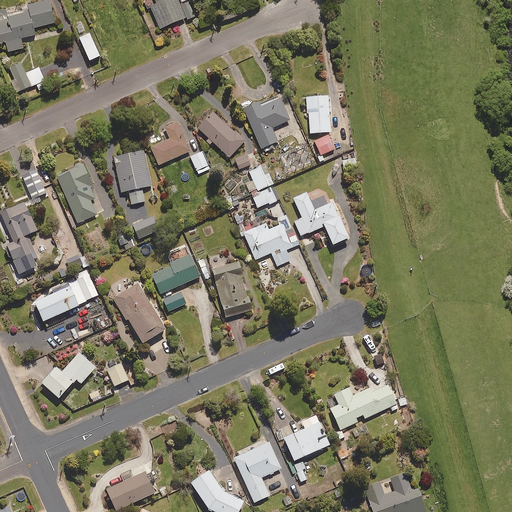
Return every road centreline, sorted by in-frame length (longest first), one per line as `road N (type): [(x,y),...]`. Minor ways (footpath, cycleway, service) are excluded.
road 1 (residential): [(349,316),(33,455)]
road 2 (residential): [(0,141),(297,12)]
